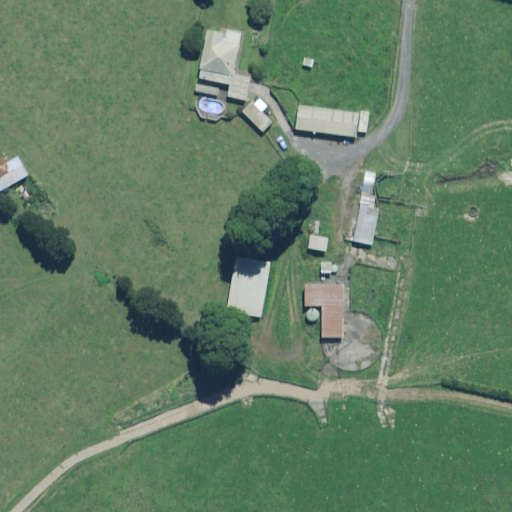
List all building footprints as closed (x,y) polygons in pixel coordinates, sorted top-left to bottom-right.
[(229,86),(226,98),(248,103),(254,79),(234,74),(243,36),(210,29),(199,79),(229,86)] [(220,89),(196,85),(194,94),(219,98),(220,89)] [(263,134),(274,124),(265,114),(269,110),(259,98),(243,112),(263,134)] [(297,133),(357,139),(357,133),(369,134),(371,115),(299,108),(297,133)] [(19,152),(0,161),(0,194),(33,177),(19,152)] [(374,248),(380,210),(376,209),(378,197),(364,194),(355,245),(374,248)] [(311,235),(309,251),(328,254),(331,238),(311,235)] [(235,258),(226,311),(261,317),(270,264),(235,258)] [(339,264),(321,263),(320,274),(338,275),(339,264)] [(305,285),(304,306),(323,307),(322,337),(340,338),(343,288),(305,285)]
